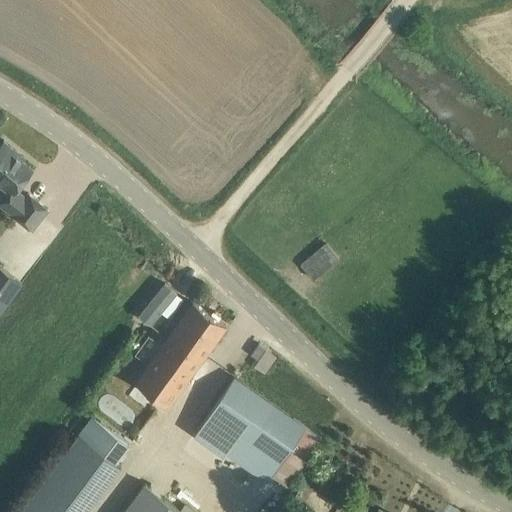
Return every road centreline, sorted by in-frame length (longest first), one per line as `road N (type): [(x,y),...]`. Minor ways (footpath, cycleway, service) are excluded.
road 1 (unclassified): [(508,511),(381,424),(113,172),(0,96)]
road 2 (track): [(339,83),(195,250)]
